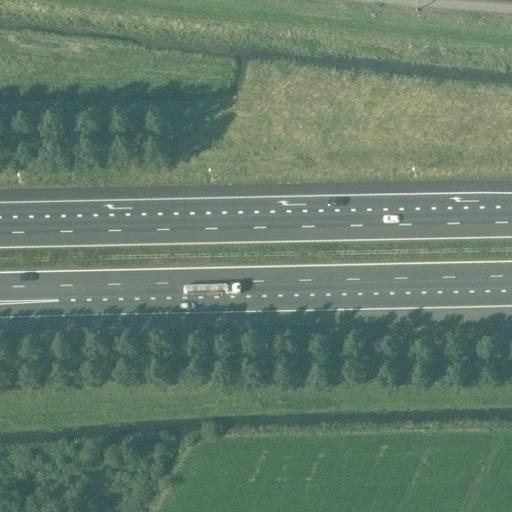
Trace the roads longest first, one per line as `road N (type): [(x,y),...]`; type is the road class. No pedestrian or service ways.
road 1 (motorway): [(511,219),(0,225)]
road 2 (track): [(511,49),(20,0)]
road 3 (motorway): [(58,285),(511,276)]
